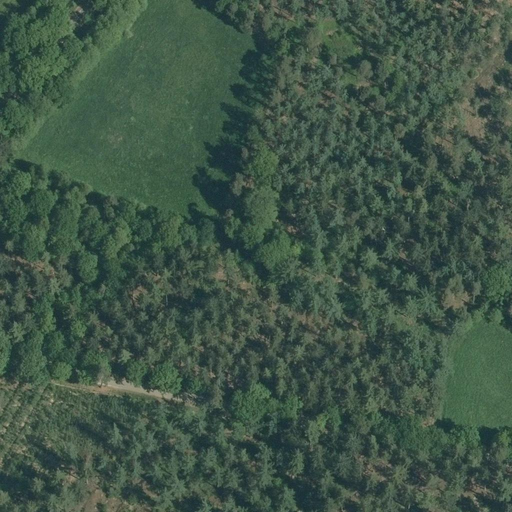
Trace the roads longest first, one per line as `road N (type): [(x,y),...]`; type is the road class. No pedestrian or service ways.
road 1 (unclassified): [(511,463),(0,361)]
road 2 (secondary): [(0,110),(96,0)]
